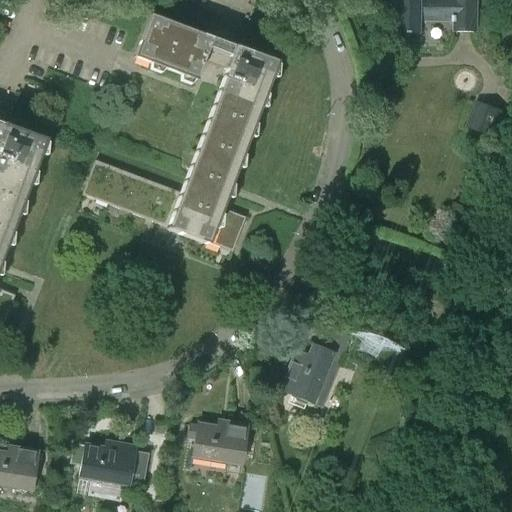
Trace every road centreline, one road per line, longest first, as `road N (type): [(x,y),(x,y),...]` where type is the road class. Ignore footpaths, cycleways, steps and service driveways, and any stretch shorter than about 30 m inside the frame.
road 1 (residential): [(310,0),(338,64),(336,132),(310,225),(274,280),(228,332),(175,370),(121,384),(0,391)]
road 2 (residential): [(511,259),(430,511)]
